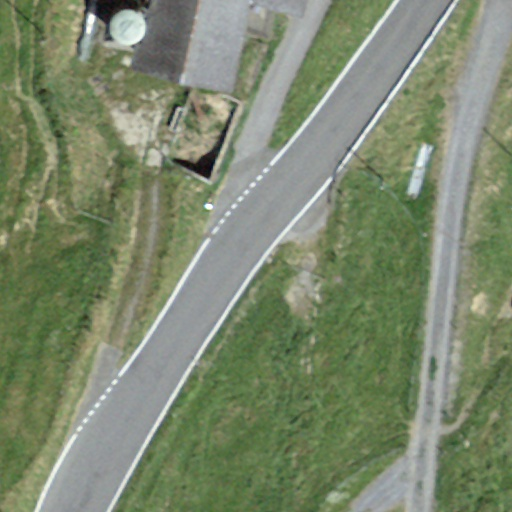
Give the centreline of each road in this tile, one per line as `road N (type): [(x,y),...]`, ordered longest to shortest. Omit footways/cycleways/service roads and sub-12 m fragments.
road 1 (unclassified): [(74,511),(107,446),(258,224),(432,0)]
road 2 (track): [(504,0),(470,112),(420,511)]
